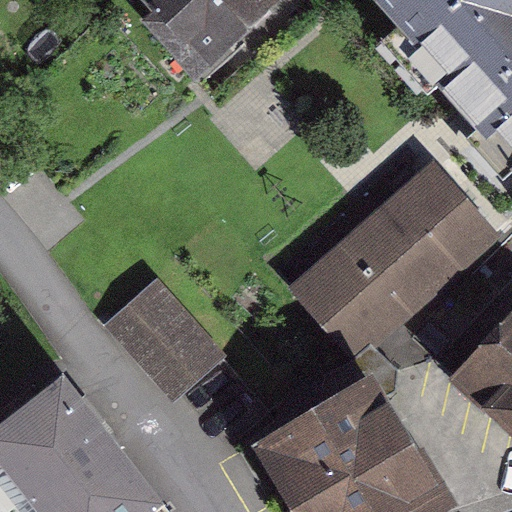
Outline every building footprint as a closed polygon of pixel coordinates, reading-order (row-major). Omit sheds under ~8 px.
[(288,2),(285,0),(146,0),(204,71),(288,2)] [(511,0),(384,0),(378,5),(511,160),(511,0)] [(488,239),(434,177),(302,291),(356,353),(488,239)] [(162,295),(110,339),(180,421),(232,377),(162,295)] [(511,342),(465,390),(511,435),(511,342)] [(367,399),(266,460),(298,511),(415,511),(430,503),(367,399)] [(149,511),(61,402),(0,450),(0,511),(149,511)]
